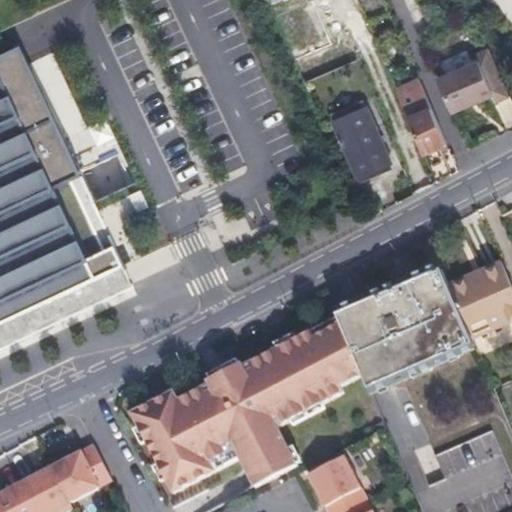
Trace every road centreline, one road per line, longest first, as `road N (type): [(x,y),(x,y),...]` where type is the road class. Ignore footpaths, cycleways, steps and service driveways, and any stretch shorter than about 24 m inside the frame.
road 1 (residential): [(80,384),(511,165)]
road 2 (residential): [(80,384),(145,511)]
